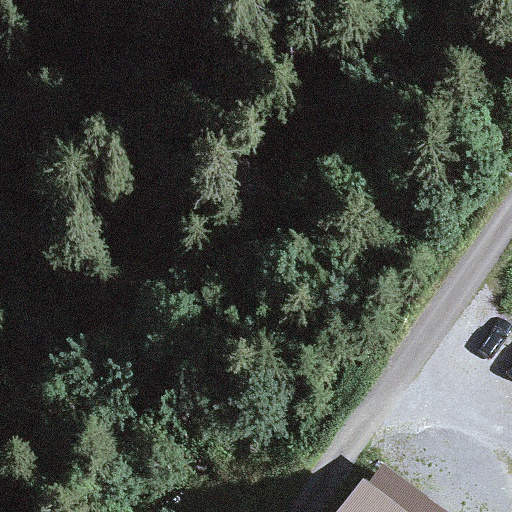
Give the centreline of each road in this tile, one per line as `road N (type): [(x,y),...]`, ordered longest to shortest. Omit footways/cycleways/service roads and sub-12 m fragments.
road 1 (track): [(511,212),(368,412)]
road 2 (track): [(486,511),(368,412)]
